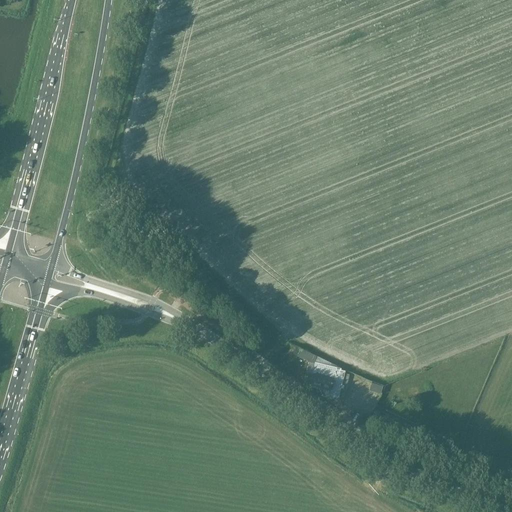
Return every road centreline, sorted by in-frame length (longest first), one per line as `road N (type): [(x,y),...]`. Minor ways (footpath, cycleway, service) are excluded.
road 1 (tertiary): [(426,480),(203,333),(148,305),(49,275)]
road 2 (primary): [(49,275),(106,0)]
road 3 (primary): [(70,0),(5,263)]
road 4 (primary): [(0,444),(49,275)]
